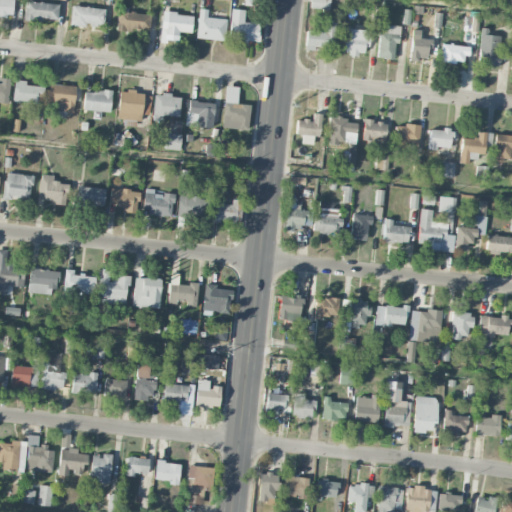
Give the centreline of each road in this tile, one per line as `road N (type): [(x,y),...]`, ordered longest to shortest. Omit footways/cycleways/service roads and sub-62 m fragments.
road 1 (residential): [(511,472),(0,415)]
road 2 (residential): [(511,104),(0,47)]
road 3 (residential): [(511,287),(0,230)]
road 4 (primary): [(231,511),(287,0)]
